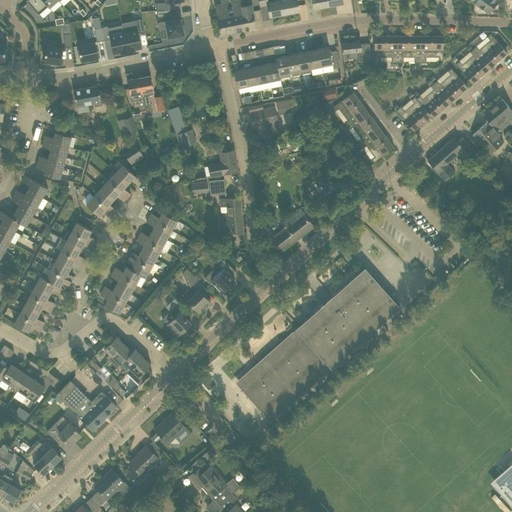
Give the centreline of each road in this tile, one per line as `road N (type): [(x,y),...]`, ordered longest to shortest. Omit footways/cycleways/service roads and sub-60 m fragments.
road 1 (residential): [(274,278),(511,67)]
road 2 (residential): [(218,46),(333,22),(511,23)]
road 3 (residential): [(274,278),(257,259),(248,174),(218,46)]
road 4 (residential): [(31,511),(174,373)]
road 5 (residential): [(22,77),(77,76),(210,48)]
road 6 (residential): [(56,353),(106,244),(147,190)]
road 7 (residential): [(174,373),(110,318),(56,353)]
road 8 (residential): [(174,373),(274,278)]
